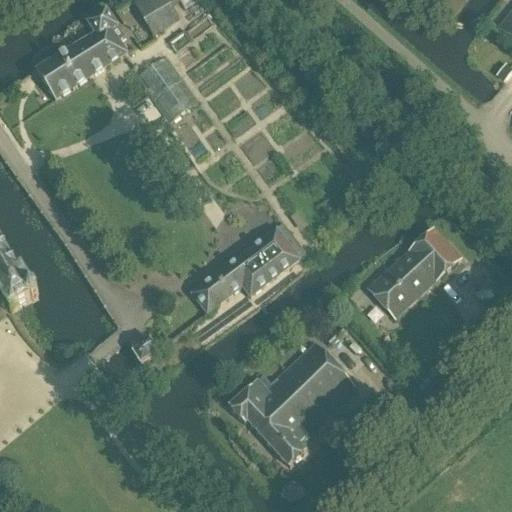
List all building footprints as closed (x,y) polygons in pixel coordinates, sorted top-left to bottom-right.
[(144,0),(134,6),(153,40),(180,24),(172,9),(187,0),(144,0)] [(78,47),(97,76),(128,56),(119,44),(127,39),(108,11),(89,24),(96,34),(78,47)] [(511,14),(498,32),(511,42),(511,14)] [(97,76),(78,47),(36,74),(55,103),(97,76)] [(167,60),(138,79),(168,123),(196,105),(167,60)] [(511,74),(511,69),(506,65),(496,78),(504,85),(511,74)] [(174,198),(165,186),(151,196),(160,208),(174,198)] [(297,243),(285,227),(192,296),(208,316),(243,290),(251,300),(301,263),(289,248),(297,243)] [(433,233),(367,292),(395,323),(436,285),(437,285),(461,263),(433,233)] [(0,297),(11,316),(25,308),(39,300),(23,273),(19,275),(0,243),(0,297)] [(159,354),(154,348),(150,342),(133,355),(141,368),(159,354)] [(289,471),(306,456),(299,448),(308,439),(305,436),(354,390),(315,347),(270,389),(265,385),(261,388),(257,385),(229,411),(244,428),(247,425),(263,442),(274,454),(289,471)]
